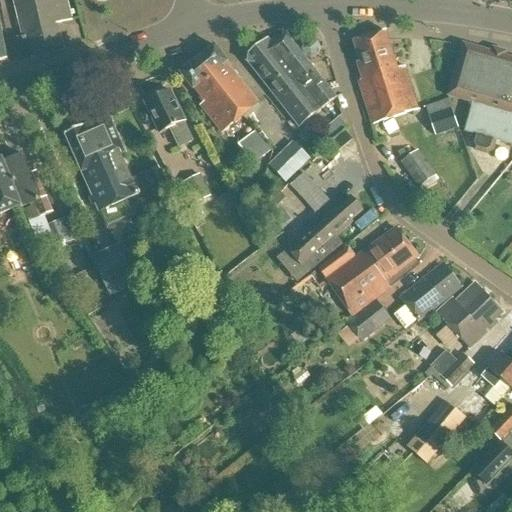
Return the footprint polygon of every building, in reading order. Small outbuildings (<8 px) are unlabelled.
[(59,25),(72,22),(66,0),(14,0),(24,38),(17,39),(22,62),(65,52),(59,25)] [(0,64),(9,62),(0,22),(0,64)] [(388,97),(396,120),(418,113),(405,69),(398,71),(387,33),(371,38),(382,76),(372,79),(378,101),(388,97)] [(270,43),(269,43),(323,112),(337,101),(286,38),(272,46),(270,43)] [(372,127),(396,120),(388,97),(378,101),(372,79),(382,76),(371,38),(354,43),(361,65),(358,66),(363,82),(359,84),(372,127)] [(269,43),(250,58),(250,66),(301,129),(323,112),(269,43)] [(511,61),(464,47),(449,98),(473,105),(465,134),(476,137),(473,146),(476,152),(487,155),(493,152),(495,143),(511,148),(511,61)] [(224,90),(219,94),(215,98),(222,107),(220,108),(229,118),(237,112),(243,120),(258,108),(227,67),(228,66),(215,49),(196,64),(214,87),(219,84),(224,90)] [(214,87),(196,64),(181,76),(194,92),(195,91),(206,104),(201,108),(223,136),(243,120),(237,112),(229,118),(220,108),(222,107),(215,98),(219,94),(224,90),(219,84),(214,87)] [(180,150),(194,143),(186,125),(186,124),(171,92),(159,98),(158,96),(148,101),(150,103),(147,104),(162,135),(171,131),(180,150)] [(449,103),(427,110),(436,138),(458,131),(449,103)] [(108,231),(165,206),(151,173),(132,181),(122,157),(126,155),(110,119),(86,130),(86,128),(67,137),(108,231)] [(339,154),(353,142),(345,132),(331,144),(339,154)] [(267,153),(253,134),(237,145),(251,164),(267,153)] [(287,185),(310,161),(293,144),(270,168),(287,185)] [(420,191),(437,179),(419,154),(402,166),(420,191)] [(24,158),(5,165),(21,209),(22,211),(24,210),(29,224),(43,219),(43,220),(54,216),(35,170),(30,172),(24,158)] [(0,217),(21,209),(5,165),(3,162),(0,163),(0,217)] [(195,206),(211,198),(200,176),(184,185),(195,206)] [(310,233),(288,254),(311,279),(343,249),(335,241),(353,225),(352,224),(364,214),(352,200),(335,215),(334,212),(321,223),(323,225),(312,235),(310,233)] [(81,244),(70,219),(47,228),(54,246),(65,242),(68,250),(81,244)] [(397,232),(325,283),(354,320),(346,327),(360,345),(390,322),(375,304),(390,292),(389,283),(419,260),(397,232)] [(116,246),(89,259),(109,298),(135,285),(116,246)] [(408,310),(395,320),(405,333),(418,323),(419,324),(462,289),(447,270),(442,275),(439,271),(401,301),(408,310)] [(495,323),(502,315),(475,286),(455,304),(453,301),(436,316),(470,352),(498,326),(495,323)] [(283,329),(296,348),(308,339),(295,321),(283,329)] [(456,365),(447,355),(431,369),(433,371),(426,377),(441,393),(448,387),(451,390),(475,368),(464,357),(456,365)] [(501,356),(481,378),(494,389),(486,399),(495,407),(510,390),(511,391),(511,389),(511,364),(511,365),(501,356)] [(405,450),(426,467),(463,421),(443,404),(405,450)] [(511,429),(511,408),(488,433),(498,444),(511,429)] [(511,454),(500,443),(471,473),(487,489),(511,463),(511,454)]
